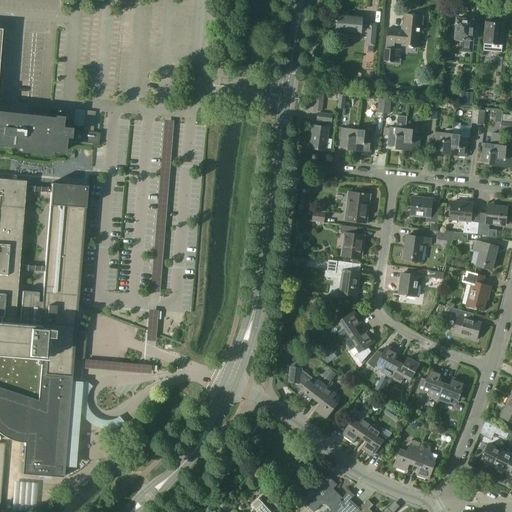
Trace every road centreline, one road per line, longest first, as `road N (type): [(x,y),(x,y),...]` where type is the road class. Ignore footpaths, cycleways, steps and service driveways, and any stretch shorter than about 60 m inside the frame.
road 1 (tertiary): [(301,0),(254,325),(230,384)]
road 2 (residential): [(488,377),(383,316),(390,173)]
road 3 (tertiary): [(432,506),(358,475),(281,408),(230,384)]
road 4 (tertiary): [(230,384),(195,450),(136,511)]
road 5 (residential): [(488,377),(448,499)]
road 6 (residential): [(511,186),(390,173)]
